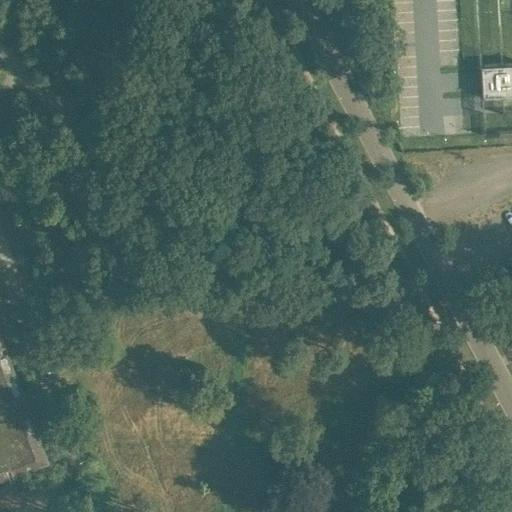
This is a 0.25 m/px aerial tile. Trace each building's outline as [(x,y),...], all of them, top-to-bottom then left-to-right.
[(394,59),(393,32),(379,33),(380,60),(394,59)] [(485,89),(485,95),(511,93),(511,62),(483,64),(484,71),(485,89)] [(0,174),(0,196),(11,192),(4,173),(0,174)] [(39,211),(48,235),(60,230),(51,206),(39,211)] [(0,475),(46,458),(0,335),(0,475)]
